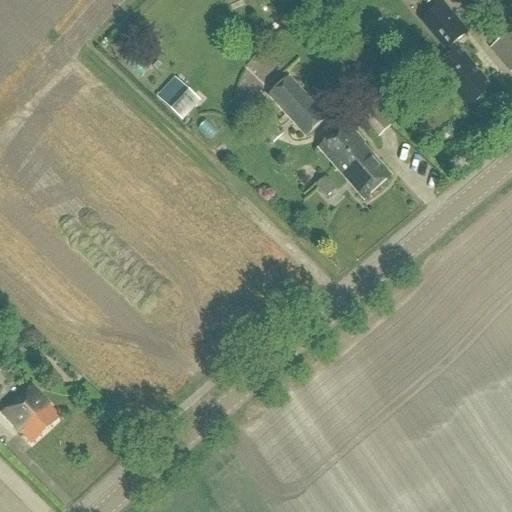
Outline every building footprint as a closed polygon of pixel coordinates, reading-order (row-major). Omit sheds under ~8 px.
[(465,36),(441,8),(421,24),(450,57),(433,72),(467,111),(491,91),(457,51),(455,53),(451,48),(465,36)] [(327,119),(289,77),(266,98),(305,140),(327,119)] [(186,88),(167,108),(183,122),(201,103),(186,88)] [(390,129),(364,100),(353,110),(379,139),(390,129)] [(366,144),(349,124),(321,149),(367,200),(393,177),(365,145),(366,144)] [(335,190),(325,178),(315,187),(325,198),(335,190)] [(60,419),(32,389),(5,414),(33,444),(60,419)]
